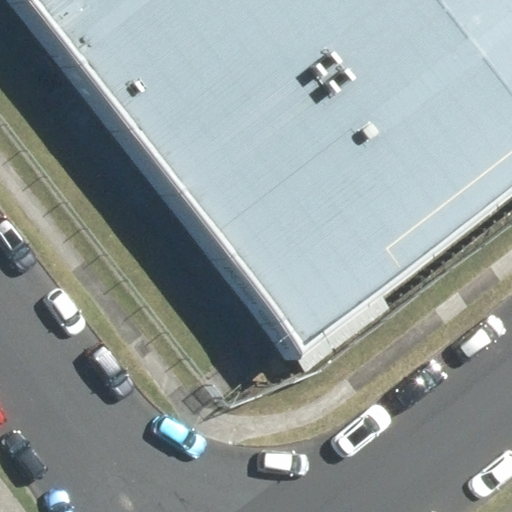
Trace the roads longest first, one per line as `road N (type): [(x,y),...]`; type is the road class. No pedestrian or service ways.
road 1 (unclassified): [(511,384),(334,511)]
road 2 (unclassified): [(0,352),(120,511)]
